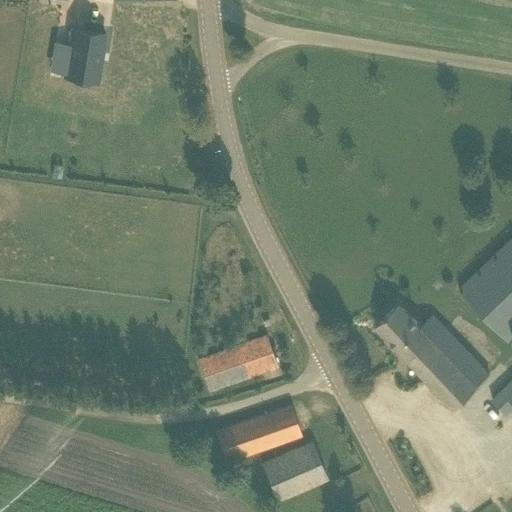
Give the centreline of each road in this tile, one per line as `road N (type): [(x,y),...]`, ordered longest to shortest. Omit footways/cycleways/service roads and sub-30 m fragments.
road 1 (unclassified): [(0,398),(138,420),(188,417),(243,407),(332,372)]
road 2 (tertiary): [(332,372),(234,176),(218,99)]
road 3 (unclassified): [(287,36),(511,72)]
road 4 (tertiary): [(406,511),(332,372)]
